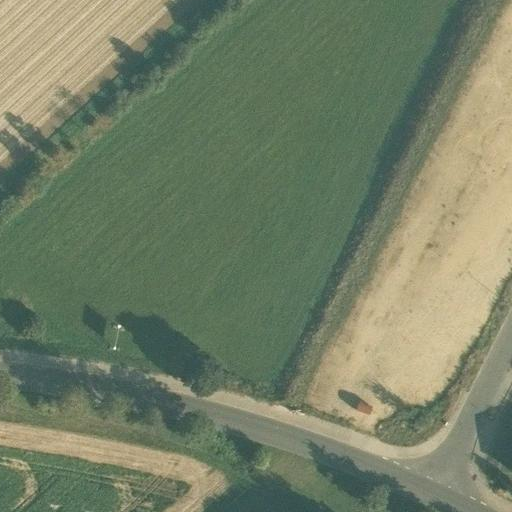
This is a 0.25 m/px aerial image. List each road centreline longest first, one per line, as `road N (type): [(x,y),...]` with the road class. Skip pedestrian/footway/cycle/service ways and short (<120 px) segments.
road 1 (residential): [(440,498),(209,411),(0,375)]
road 2 (residential): [(511,344),(440,498)]
